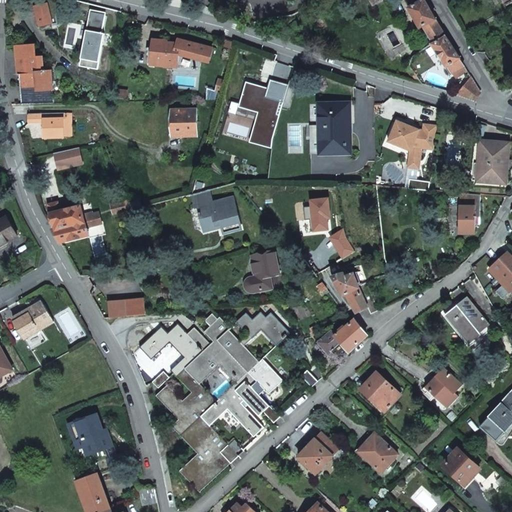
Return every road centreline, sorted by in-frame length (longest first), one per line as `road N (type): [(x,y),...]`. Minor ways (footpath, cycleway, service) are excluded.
road 1 (residential): [(511,201),(459,274),(194,511)]
road 2 (unclassified): [(509,118),(236,31),(109,0)]
road 3 (residential): [(166,511),(115,353),(59,266)]
road 4 (residential): [(59,266),(8,138),(0,57)]
road 5 (unknown): [(74,289),(220,302),(236,293),(237,279)]
road 6 (residential): [(434,0),(509,118)]
